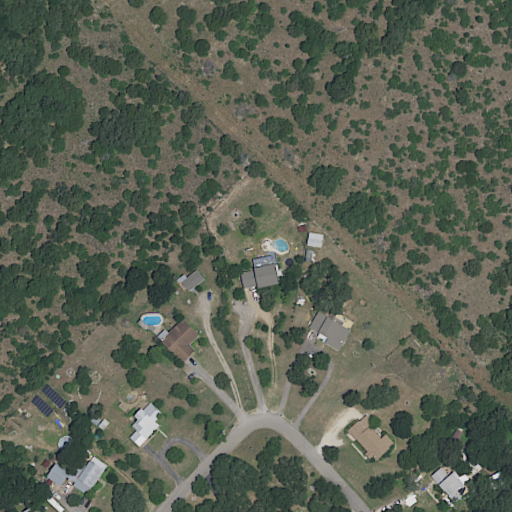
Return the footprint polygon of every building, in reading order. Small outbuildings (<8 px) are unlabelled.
[(322,235),(308,234),(307,247),(321,248),(322,235)] [(188,293),(204,280),(194,269),(179,282),(188,293)] [(340,351),(350,329),(315,313),(309,328),(324,335),(321,342),(340,351)] [(159,342),(182,364),(194,351),(189,347),(199,336),(181,319),(159,342)] [(138,448),(159,426),(155,422),(161,415),(149,403),(129,425),(136,431),(129,439),(138,448)] [(347,432),(374,462),(394,444),(385,435),(381,439),(371,428),(375,425),(365,415),(347,432)] [(46,478),(60,488),(65,481),(88,495),(107,466),(92,457),(78,479),(55,464),(46,478)] [(453,473),(448,477),(441,468),(431,477),(453,504),(469,492),(453,473)]
